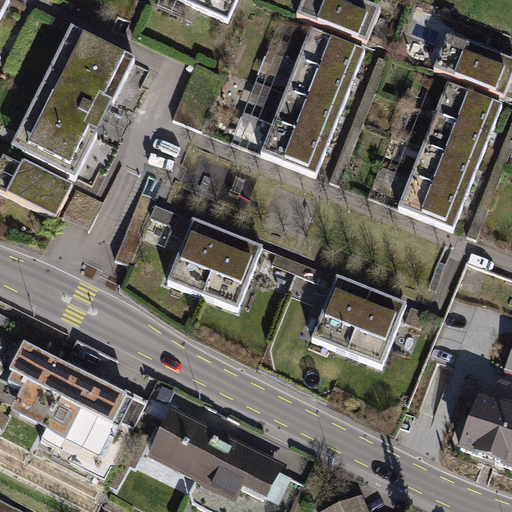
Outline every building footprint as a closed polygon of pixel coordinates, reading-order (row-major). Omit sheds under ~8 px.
[(0,0),(0,26),(13,1),(10,0),(0,0)] [(243,0),(173,0),(233,27),(243,0)] [(383,15),(347,0),(304,0),(297,19),(315,26),(264,156),(319,180),(383,15)] [(135,65),(73,33),(14,152),(74,182),(135,65)] [(511,87),(511,63),(450,39),(435,77),(452,84),(403,211),(457,234),(511,87)] [(221,81),(196,71),(174,122),(199,133),(221,81)] [(264,122),(272,126),(286,96),(278,93),(264,122)] [(22,171),(4,160),(0,169),(0,193),(58,223),(74,189),(25,165),(22,171)] [(229,240),(195,226),(171,288),(207,301),(229,240)] [(261,253),(229,240),(207,301),(237,312),(261,253)] [(372,299),(337,284),(313,345),(349,358),(372,299)] [(406,311),(372,299),(349,358),(384,372),(406,311)] [(24,349),(7,386),(25,396),(14,416),(66,442),(81,413),(118,429),(130,401),(24,349)] [(511,412),(477,400),(459,447),(511,466),(511,412)] [(174,412),(149,463),(237,504),(243,491),(270,504),(286,469),(174,412)] [(368,511),(363,499),(328,511),(368,511)] [(21,511),(0,501),(0,511),(21,511)]
